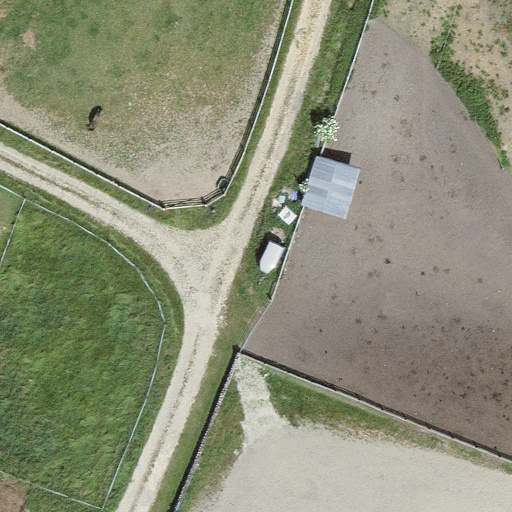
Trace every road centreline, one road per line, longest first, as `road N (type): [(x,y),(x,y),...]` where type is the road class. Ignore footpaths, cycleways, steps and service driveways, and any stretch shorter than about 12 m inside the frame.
road 1 (residential): [(133,511),(202,324),(206,285),(179,248),(0,154)]
road 2 (track): [(206,285),(290,101),(315,0)]
